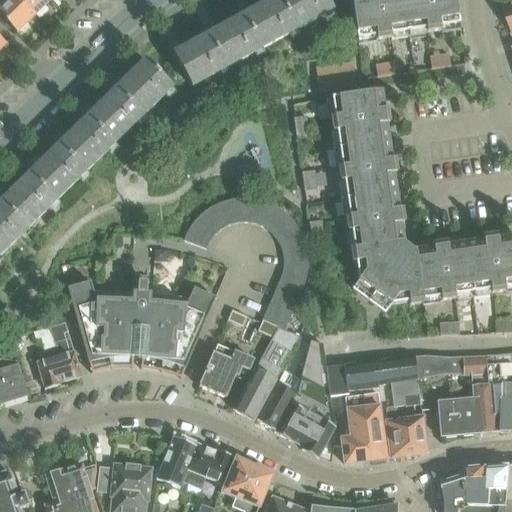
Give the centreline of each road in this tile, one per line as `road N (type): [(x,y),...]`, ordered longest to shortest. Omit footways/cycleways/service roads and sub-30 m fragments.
road 1 (residential): [(0,428),(22,439),(95,416),(154,410),(210,422),(298,466),(359,481),(468,451),(511,448)]
road 2 (secondary): [(152,0),(0,134)]
road 3 (residential): [(511,127),(473,0)]
